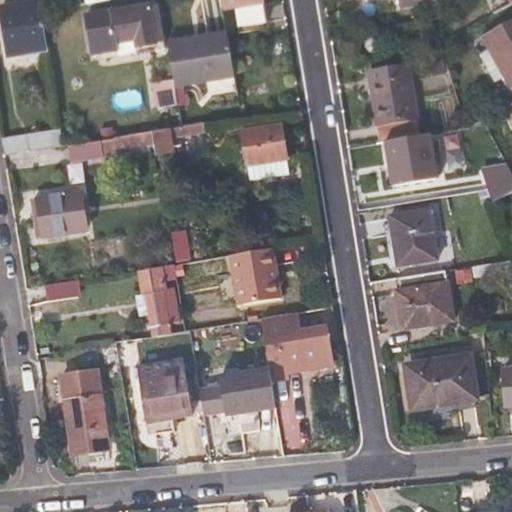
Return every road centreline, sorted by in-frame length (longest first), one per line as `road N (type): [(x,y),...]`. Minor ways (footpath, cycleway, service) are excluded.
road 1 (residential): [(306,0),(379,469)]
road 2 (residential): [(379,469),(40,500)]
road 3 (residential): [(0,241),(40,500)]
road 4 (residential): [(511,457),(379,469)]
